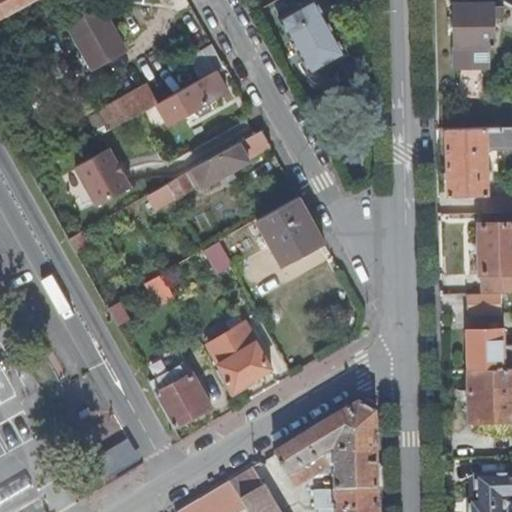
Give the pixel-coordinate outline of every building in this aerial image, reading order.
[(0,0),(0,19),(34,0),(0,0)] [(309,0),(279,17),(311,76),(349,55),(317,0),(309,0)] [(455,4),(455,47),(495,46),(495,18),(504,18),(503,5),(494,6),(494,3),(455,4)] [(67,26),(93,71),(122,54),(111,35),(115,33),(100,7),(67,26)] [(225,65),(214,45),(188,60),(199,79),(210,73),(215,70),(225,65)] [(158,102),(170,123),(193,110),(208,101),(226,91),(221,81),(215,70),(210,73),(199,79),(158,102)] [(99,135),(158,102),(147,84),(89,116),(99,135)] [(208,101),(193,110),(198,116),(212,108),(208,101)] [(511,127),(448,129),(450,197),(490,196),(489,150),(504,150),(504,147),(511,146),(511,127)] [(248,159),(271,146),(262,131),(228,150),(180,178),(148,195),(157,209),(195,187),(190,179),(196,176),(201,184),(204,187),(250,161),(248,159)] [(75,167),(96,206),(129,188),(108,149),(75,167)] [(195,187),(201,184),(196,176),(190,179),(195,187)] [(282,265),(324,241),(299,196),(257,219),(282,265)] [(511,199),(483,200),(483,214),(511,213),(511,199)] [(484,295),(502,295),(511,294),(511,225),(482,226),(484,295)] [(82,231),(68,239),(76,253),(90,245),(82,231)] [(217,273),(232,265),(219,241),(203,250),(217,273)] [(163,273),(145,283),(158,306),(175,297),(163,273)] [(484,295),(469,295),(469,313),(503,312),(502,295),(484,295)] [(112,301),(105,305),(117,325),(128,318),(118,303),(114,305),(112,301)] [(227,321),(232,330),(245,323),(240,314),(227,321)] [(245,323),(232,330),(209,344),(229,379),(227,381),(236,398),(275,375),(280,379),(288,375),(257,321),(245,323)] [(474,334),(476,376),(511,374),(511,336),(511,332),(474,334)] [(149,382),(174,426),(210,405),(193,373),(182,379),(175,367),(149,382)] [(511,374),(476,376),(478,427),(511,426),(511,374)] [(319,511),(377,511),(375,414),(357,404),(340,414),(272,455),(294,489),(327,469),(327,465),(322,456),(335,449),(339,454),(335,456),(336,473),(334,473),(334,492),(319,493),(319,511)] [(124,449),(99,463),(107,477),(131,463),(124,449)] [(276,511),(250,469),(227,483),(240,503),(244,511),(276,511)] [(0,503),(33,485),(25,471),(0,484),(0,503)] [(511,511),(511,475),(477,476),(477,501),(477,511),(511,511)] [(225,511),(240,503),(227,483),(205,496),(178,511),(225,511)] [(47,511),(40,500),(19,511),(47,511)]
